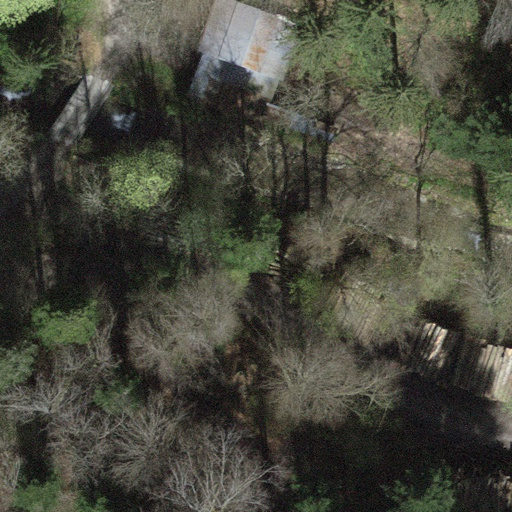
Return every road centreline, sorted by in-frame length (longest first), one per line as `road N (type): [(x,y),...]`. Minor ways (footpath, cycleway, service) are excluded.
road 1 (track): [(0,304),(80,273),(189,273),(295,310),(432,378),(511,407)]
road 2 (track): [(80,273),(163,372),(243,439),(274,480),(284,511)]
road 3 (track): [(0,196),(58,142),(100,79),(126,0)]
